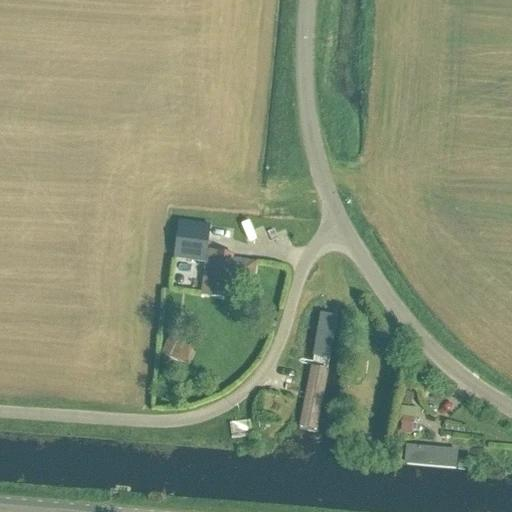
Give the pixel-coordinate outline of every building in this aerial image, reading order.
[(179,223),(173,260),(205,264),(207,252),(210,228),(179,223)] [(207,252),(205,264),(201,289),(198,289),(197,296),(227,300),(230,278),(253,281),(256,264),(234,261),(234,256),(207,252)] [(187,347),(169,338),(161,354),(179,363),(187,347)] [(245,391),(251,370),(225,363),(219,384),(245,391)] [(328,372),(309,368),(298,428),(316,431),(328,372)] [(403,393),(399,404),(407,407),(411,396),(403,393)] [(411,432),(412,432),(413,420),(402,419),(400,431),(401,431),(401,435),(410,436),(411,432)] [(458,472),(403,468),(401,486),(456,491),(458,472)]
